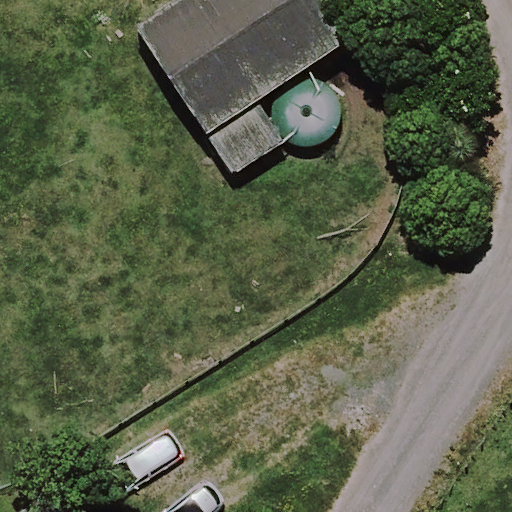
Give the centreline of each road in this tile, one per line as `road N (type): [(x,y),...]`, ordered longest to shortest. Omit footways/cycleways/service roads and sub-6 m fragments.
road 1 (unknown): [(511,252),(380,511)]
road 2 (unknown): [(459,0),(511,124)]
